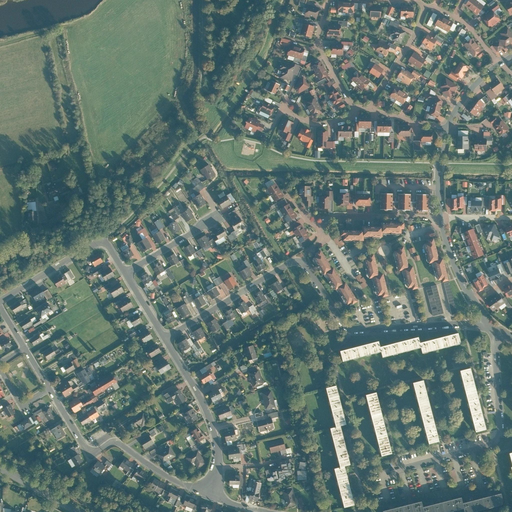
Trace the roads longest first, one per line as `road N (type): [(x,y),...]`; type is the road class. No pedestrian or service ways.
road 1 (residential): [(0,306),(93,454),(115,441),(209,495)]
road 2 (residential): [(381,473),(497,440),(494,331)]
road 3 (residential): [(485,327),(350,328),(300,262)]
road 4 (residential): [(164,337),(215,438),(209,495)]
road 5 (residential): [(125,274),(102,239),(0,301)]
road 6 (residential): [(300,262),(164,337)]
road 7 (residential): [(319,228),(337,216),(441,219)]
